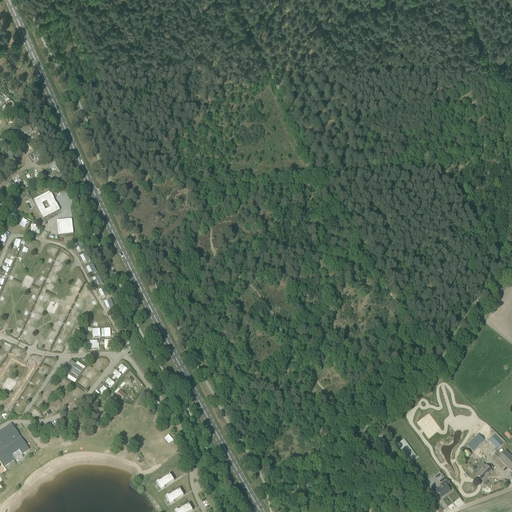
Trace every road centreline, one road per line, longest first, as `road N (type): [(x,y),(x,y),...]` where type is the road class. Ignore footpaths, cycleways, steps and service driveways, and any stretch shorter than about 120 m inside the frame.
road 1 (primary): [(259,511),(134,281),(7,0)]
road 2 (track): [(241,0),(317,177),(439,376)]
road 3 (track): [(317,177),(511,148)]
road 4 (track): [(511,270),(439,376)]
road 5 (track): [(464,1),(511,117)]
